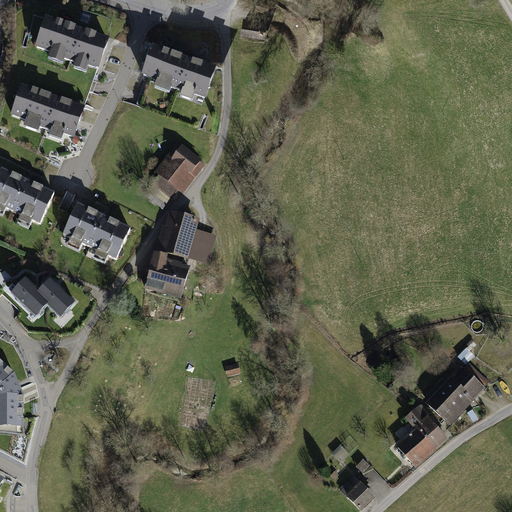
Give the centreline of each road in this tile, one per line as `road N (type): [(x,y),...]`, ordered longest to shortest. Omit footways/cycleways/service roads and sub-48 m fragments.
road 1 (residential): [(79,340),(214,163),(227,70),(218,9)]
road 2 (residential): [(147,3),(78,171)]
road 3 (unclassified): [(511,408),(443,451),(377,511)]
